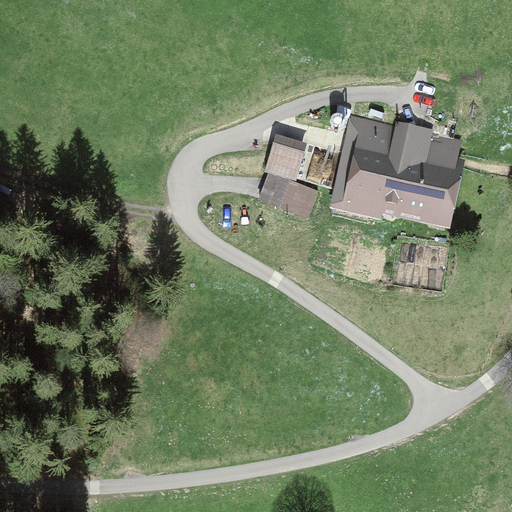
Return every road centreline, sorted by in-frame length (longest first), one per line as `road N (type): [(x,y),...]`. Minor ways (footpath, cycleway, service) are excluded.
road 1 (track): [(449,407),(307,297),(202,237),(186,220),(183,197),(199,153),(249,127),(322,98),(362,92),(423,101)]
road 2 (track): [(0,484),(113,487),(324,455),(449,407),(511,358)]
road 3 (track): [(184,207),(147,214),(56,193),(0,167)]
